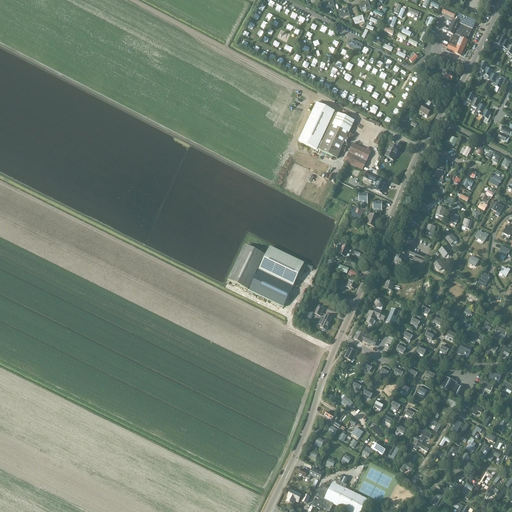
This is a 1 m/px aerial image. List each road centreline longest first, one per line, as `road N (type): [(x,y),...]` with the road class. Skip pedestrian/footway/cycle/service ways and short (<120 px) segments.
road 1 (unclassified): [(267,511),(403,184),(503,0)]
road 2 (unknown): [(355,299),(304,283),(287,316),(292,331),(333,350)]
